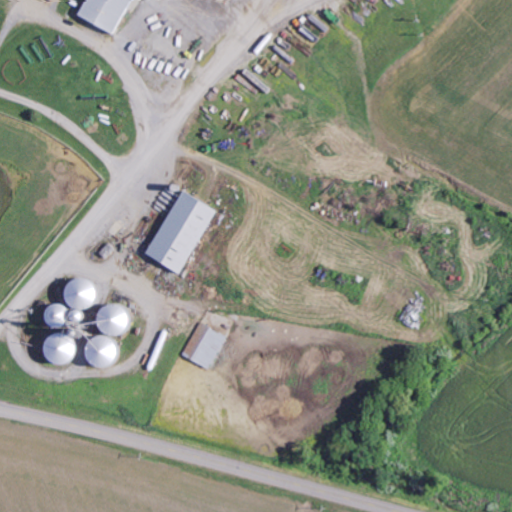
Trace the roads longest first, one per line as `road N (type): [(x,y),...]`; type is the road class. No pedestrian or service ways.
road 1 (secondary): [(400,511),(0,409)]
road 2 (residential): [(0,285),(75,222),(262,0)]
